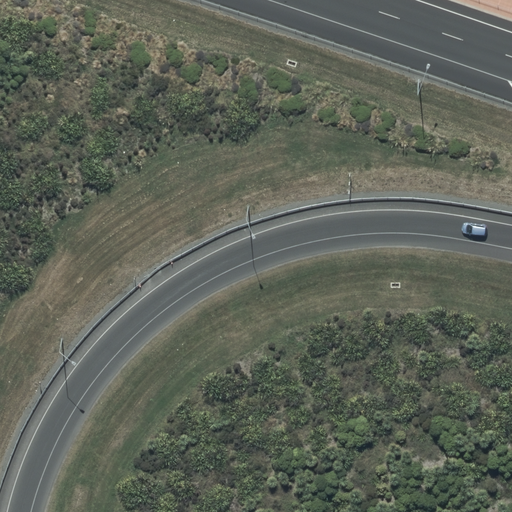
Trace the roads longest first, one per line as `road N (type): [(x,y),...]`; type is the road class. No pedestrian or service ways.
road 1 (motorway): [(511,236),(425,222),(357,222),(292,233),(205,269),(153,303),(89,366),(43,441),(18,511)]
road 2 (motorway): [(511,57),(343,0)]
